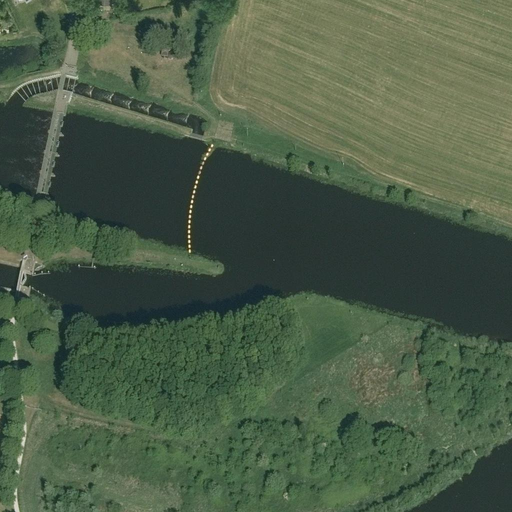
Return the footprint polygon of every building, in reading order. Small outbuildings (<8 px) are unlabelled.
[(14,21),(21,0),(20,0),(3,0),(0,9),(0,25),(5,28),(8,19),(14,21)] [(182,54),(195,39),(181,27),(168,42),(182,54)] [(92,43),(93,55),(102,54),(101,43),(92,43)] [(165,73),(167,66),(157,62),(155,69),(165,73)] [(38,241),(40,241),(43,226),(35,224),(32,240),(38,241)]
